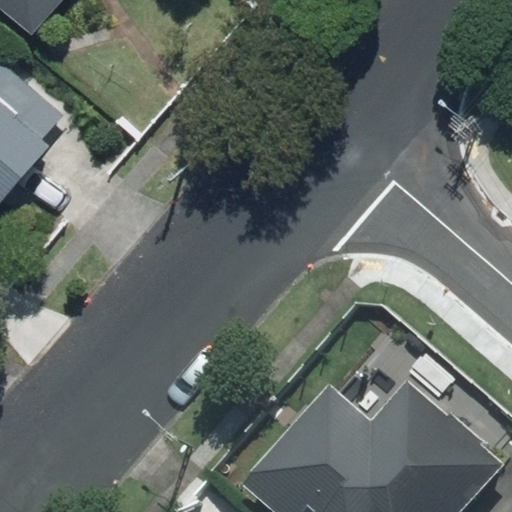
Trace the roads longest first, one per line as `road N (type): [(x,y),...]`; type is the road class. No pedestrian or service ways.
road 1 (residential): [(0,505),(327,123)]
road 2 (residential): [(327,123),(511,279)]
road 3 (residential): [(327,123),(433,0)]
